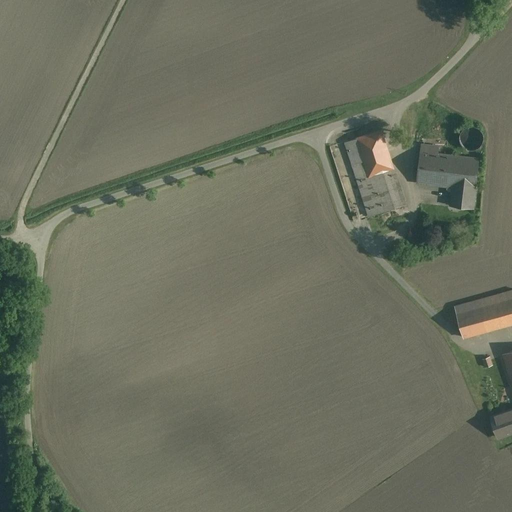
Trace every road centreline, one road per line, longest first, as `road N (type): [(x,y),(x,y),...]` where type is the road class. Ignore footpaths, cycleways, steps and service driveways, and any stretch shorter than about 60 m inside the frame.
road 1 (unclassified): [(470,0),(478,33),(415,96),(85,205),(57,218),(43,236)]
road 2 (unclassified): [(43,236),(30,357),(30,511)]
